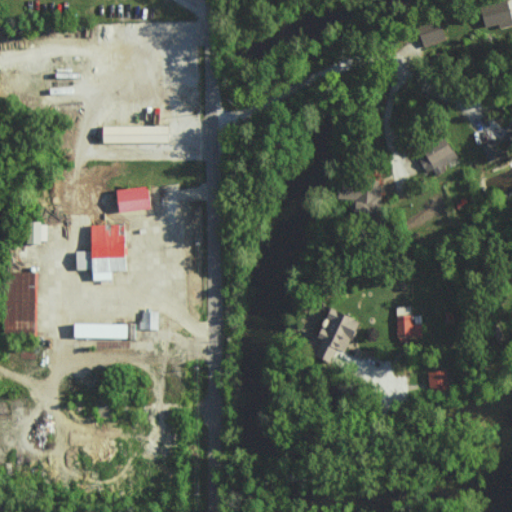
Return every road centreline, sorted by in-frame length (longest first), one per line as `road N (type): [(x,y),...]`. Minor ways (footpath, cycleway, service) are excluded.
road 1 (residential): [(217,511),(211,133),(218,0)]
road 2 (residential): [(211,133),(257,100),(370,60),(447,97),(487,102),(511,94)]
